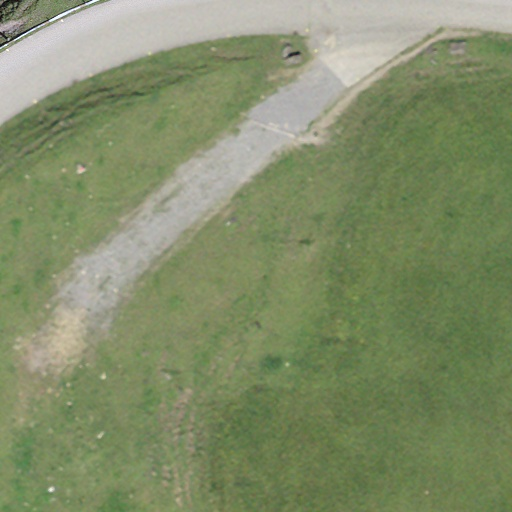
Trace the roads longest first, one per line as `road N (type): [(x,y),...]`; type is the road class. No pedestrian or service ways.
road 1 (track): [(412,0),(55,322)]
road 2 (track): [(221,0),(103,31),(0,86)]
